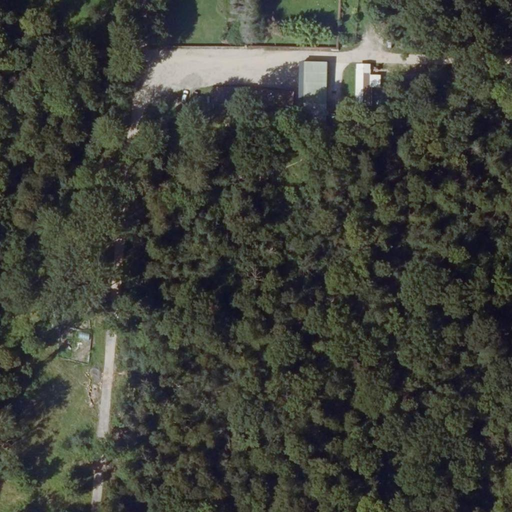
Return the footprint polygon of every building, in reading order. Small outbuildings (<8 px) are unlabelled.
[(325,121),(327,62),(297,62),(297,66),(303,66),(302,121),(325,121)] [(356,64),(355,105),(371,106),(372,88),(380,89),(380,75),(369,75),(370,64),(356,64)] [(217,100),(244,99),(243,88),(217,89),(217,100)] [(283,105),(285,93),(257,89),(256,101),(283,105)] [(80,330),(78,339),(90,341),(92,333),(80,330)]
